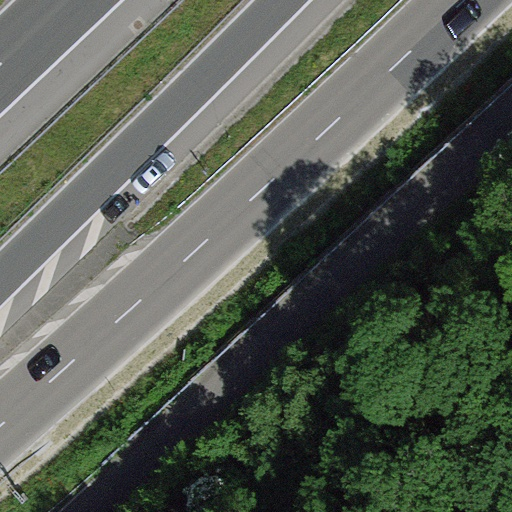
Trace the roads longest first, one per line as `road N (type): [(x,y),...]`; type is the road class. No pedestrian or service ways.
road 1 (primary): [(0,428),(461,0)]
road 2 (unclassified): [(92,511),(511,117)]
road 3 (motorway): [(0,281),(286,0)]
